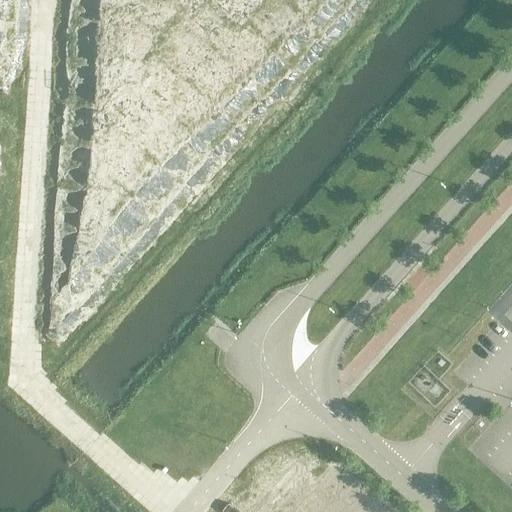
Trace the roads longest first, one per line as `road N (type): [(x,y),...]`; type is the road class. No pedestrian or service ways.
road 1 (unclassified): [(511,67),(301,302),(280,334),(282,365),(302,387)]
road 2 (unclassified): [(302,387),(511,142)]
road 3 (unclassified): [(441,511),(302,387)]
